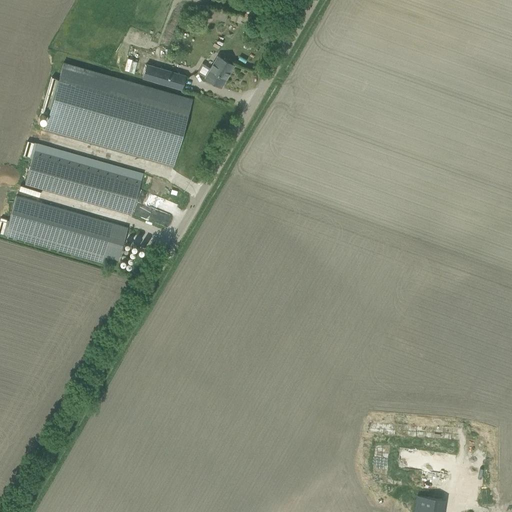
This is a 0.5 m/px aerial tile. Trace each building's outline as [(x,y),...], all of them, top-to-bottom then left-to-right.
[(235,14),(218,9),(214,21),(231,26),(235,14)] [(217,56),(210,68),(202,63),(196,73),(205,77),(221,87),(233,65),(217,56)] [(133,71),(135,58),(127,57),(125,70),(133,71)] [(40,112),(48,114),(44,130),(173,166),(192,100),(63,63),(58,79),(50,77),(40,112)] [(142,77),(181,88),(184,76),(146,64),(142,77)] [(34,150),(25,183),(131,214),(141,181),(34,150)] [(127,227),(17,195),(9,220),(0,218),(0,217),(0,233),(5,235),(7,228),(11,229),(118,260),(127,227)] [(440,511),(443,499),(415,495),(412,511),(440,511)]
